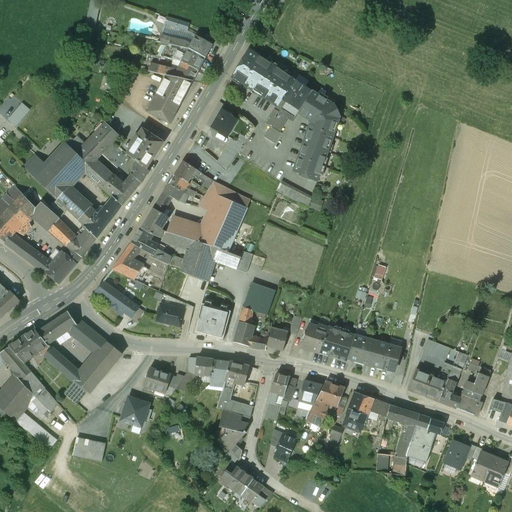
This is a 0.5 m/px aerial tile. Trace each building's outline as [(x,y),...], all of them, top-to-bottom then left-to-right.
[(100,0),(91,0),(90,9),(96,10),(97,5),(100,6),(100,0)] [(166,17),(164,24),(186,31),(188,24),(166,17)] [(86,27),(85,34),(104,38),(106,31),(86,27)] [(179,47),(188,49),(191,45),(186,41),(169,38),(161,35),(160,43),(170,45),(179,47)] [(188,49),(205,58),(212,45),(196,36),(191,45),(188,49)] [(182,62),(198,71),(205,58),(188,49),(184,58),(176,53),(179,47),(170,45),(163,57),(172,60),(182,62)] [(293,79),(248,50),(232,78),(276,106),(280,100),(293,79)] [(172,60),(170,68),(177,70),(182,62),(172,60)] [(192,81),(198,71),(182,62),(177,70),(170,68),(159,66),(157,74),(166,76),(192,81)] [(318,66),(312,62),(308,68),(315,72),(318,66)] [(148,72),(157,74),(159,66),(150,63),(148,72)] [(170,125),(192,81),(166,76),(147,113),(170,125)] [(280,100),(299,112),(312,91),(293,79),(280,100)] [(331,104),(312,91),(299,112),(298,114),(306,119),(308,117),(311,119),(313,122),(311,126),(309,126),(293,172),(300,174),(299,176),(317,182),(339,120),(338,119),(340,118),(334,105),(332,105),(331,104)] [(298,114),(299,112),(280,100),(276,106),(265,124),(270,127),(271,127),(280,133),(288,120),(293,123),(298,114)] [(18,108),(8,120),(15,126),(25,115),(18,108)] [(222,110),(211,128),(226,136),(236,120),(230,116),(230,115),(222,110)] [(118,135),(106,123),(105,124),(100,119),(87,133),(91,139),(83,147),(76,155),(88,167),(85,170),(88,176),(103,189),(112,178),(93,161),(111,144),(117,148),(119,148),(126,139),(119,134),(118,135)] [(271,127),(270,127),(264,137),(275,144),(282,134),(280,133),(271,127)] [(144,169),(162,142),(141,129),(126,154),(137,163),(137,162),(142,166),(144,169)] [(62,140),(67,145),(76,155),(83,147),(69,133),(62,140)] [(236,142),(242,146),(247,139),(240,135),(236,142)] [(217,162),(226,170),(236,154),(242,146),(236,142),(231,139),(217,162)] [(67,145),(62,140),(52,150),(47,145),(24,168),(35,179),(67,145)] [(76,155),(67,145),(35,179),(57,200),(67,210),(78,220),(91,207),(69,188),(85,170),(88,167),(76,155)] [(183,161),(174,175),(181,180),(185,174),(192,179),(192,178),(195,174),(197,171),(183,161)] [(131,175),(141,183),(148,171),(144,169),(142,166),(139,170),(134,166),(131,170),(130,175),(131,176),(131,175)] [(197,171),(195,174),(198,176),(197,177),(211,186),(214,182),(203,175),(197,171)] [(174,175),(168,184),(183,193),(191,181),(192,179),(185,174),(181,180),(174,175)] [(195,174),(192,178),(195,180),(193,182),(207,192),(211,186),(197,177),(198,176),(195,174)] [(122,206),(141,183),(131,175),(131,176),(124,184),(114,175),(112,178),(103,189),(113,198),(122,206)] [(189,190),(204,197),(207,192),(193,182),(191,181),(183,193),(186,195),(189,190)] [(172,219),(166,232),(214,248),(228,253),(250,201),(215,182),(214,182),(211,186),(207,192),(204,197),(201,201),(197,207),(210,212),(203,229),(172,219)] [(308,208),(312,197),(287,185),(287,186),(281,182),(276,191),(308,208)] [(168,184),(163,192),(171,197),(178,201),(183,193),(168,184)] [(0,239),(32,263),(38,256),(10,236),(14,232),(30,216),(34,219),(66,246),(70,241),(62,233),(54,225),(58,220),(59,219),(57,217),(48,209),(41,203),(38,205),(35,209),(32,205),(26,198),(14,186),(0,200),(0,239)] [(201,201),(204,197),(189,190),(186,195),(194,198),(196,199),(201,201)] [(163,192),(141,228),(153,234),(162,239),(165,231),(161,229),(168,218),(161,214),(171,197),(163,192)] [(178,201),(190,206),(191,204),(192,204),(196,199),(194,198),(186,195),(183,193),(178,201)] [(32,205),(35,202),(29,195),(26,198),(32,205)] [(210,212),(197,207),(191,207),(190,206),(178,201),(171,197),(161,214),(168,218),(161,229),(165,231),(166,232),(172,219),(203,229),(210,212)] [(312,197),(308,208),(320,212),(324,201),(312,197)] [(114,216),(122,206),(113,198),(110,202),(112,204),(106,210),(114,216)] [(191,204),(190,206),(191,207),(197,207),(201,201),(196,199),(192,204),(191,204)] [(66,212),(67,210),(57,200),(48,209),(57,217),(64,210),(66,212)] [(96,239),(114,216),(106,210),(101,216),(91,207),(78,220),(84,226),(83,227),(88,232),(96,239)] [(30,216),(14,232),(23,236),(31,228),(29,224),(34,219),(30,216)] [(82,258),(96,239),(88,232),(81,242),(74,236),(75,235),(58,220),(54,225),(62,233),(70,241),(66,246),(72,251),(82,258)] [(153,234),(141,228),(131,244),(139,248),(151,255),(150,257),(168,265),(170,259),(155,250),(158,245),(149,241),(153,234)] [(214,248),(166,232),(165,231),(162,239),(190,250),(186,260),(184,269),(181,279),(192,283),(194,277),(203,281),(209,283),(216,262),(236,270),(241,258),(235,255),(234,256),(228,253),(214,248)] [(131,244),(123,254),(132,259),(136,253),(139,248),(131,244)] [(136,253),(148,261),(150,257),(151,255),(139,248),(136,253)] [(50,265),(60,254),(56,250),(45,261),(50,265)] [(67,257),(77,264),(82,258),(72,251),(67,257)] [(243,252),(241,258),(236,270),(247,274),(253,255),(243,252)] [(59,284),(77,264),(67,257),(61,253),(60,254),(50,265),(45,261),(38,256),(32,263),(45,273),(59,284)] [(123,254),(112,269),(122,275),(122,274),(133,279),(141,266),(132,259),(123,254)] [(171,256),(170,259),(168,265),(184,269),(186,260),(171,256)] [(181,279),(184,269),(168,265),(150,257),(148,261),(181,279)] [(380,264),(375,279),(384,282),(389,267),(380,264)] [(96,292),(114,305),(120,296),(103,282),(96,292)] [(134,287),(141,290),(143,285),(137,282),(134,287)] [(8,293),(0,284),(0,318),(20,301),(10,291),(8,293)] [(252,284),(246,298),(271,305),(276,292),(252,284)] [(367,299),(369,288),(361,286),(358,297),(367,299)] [(156,293),(153,299),(160,302),(163,296),(156,293)] [(120,296),(114,305),(132,318),(139,309),(120,296)] [(246,298),(243,308),(252,311),(267,315),(271,305),(246,298)] [(156,322),(180,328),(182,319),(184,310),(160,304),(156,322)] [(186,304),(184,310),(182,319),(190,321),(193,307),(186,304)] [(210,338),(223,341),(230,311),(201,304),(194,333),(206,337),(206,335),(211,336),(210,338)] [(237,332),(252,336),(255,327),(250,325),(252,311),(243,308),(237,332)] [(139,309),(132,318),(137,322),(144,313),(139,309)] [(61,317),(37,333),(47,345),(69,330),(77,325),(76,324),(68,312),(61,317)] [(294,317),(289,329),(297,332),(301,320),(294,317)] [(82,338),(97,350),(105,340),(81,321),(78,325),(76,324),(77,325),(69,330),(80,340),(82,340),(82,338)] [(300,349),(319,354),(327,330),(308,324),(300,349)] [(283,332),(288,333),(296,336),(297,332),(289,329),(284,327),(283,332)] [(347,363),(348,359),(354,336),(327,328),(327,330),(319,354),(347,363)] [(35,329),(9,347),(22,363),(48,345),(47,345),(37,333),(35,329)] [(271,329),(266,347),(283,351),(288,333),(283,332),(271,329)] [(354,336),(366,340),(368,332),(356,329),(354,336)] [(234,343),(249,347),(251,338),(252,336),(237,332),(234,343)] [(265,351),(266,347),(268,334),(264,333),(262,340),(251,338),(249,347),(255,349),(265,351)] [(348,359),(359,362),(366,340),(354,336),(348,359)] [(105,340),(97,350),(78,372),(51,348),(44,357),(74,383),(64,395),(79,406),(122,354),(105,340)] [(377,343),(366,340),(359,362),(371,366),(377,343)] [(427,340),(423,351),(446,360),(450,349),(427,340)] [(388,346),(377,343),(371,366),(382,369),(388,346)] [(401,349),(388,346),(382,369),(394,372),(401,349)] [(498,358),(510,363),(511,357),(511,356),(506,354),(509,348),(503,346),(498,358)] [(31,373),(22,363),(9,347),(0,353),(0,367),(7,362),(15,372),(13,374),(15,376),(0,394),(22,412),(27,407),(37,395),(45,389),(31,373)] [(453,366),(461,370),(467,356),(458,353),(453,366)] [(188,358),(188,372),(195,375),(197,359),(197,358),(188,358)] [(212,360),(197,358),(197,359),(195,375),(202,376),(210,377),(212,360)] [(470,365),(478,367),(479,362),(472,359),(470,365)] [(210,377),(225,378),(229,362),(212,360),(210,377)] [(249,368),(229,362),(225,378),(225,380),(234,383),(244,385),(249,368)] [(408,390),(438,402),(451,371),(451,369),(453,366),(444,363),(439,374),(446,376),(445,381),(416,369),(408,390)] [(501,402),(511,404),(511,365),(509,365),(506,364),(506,367),(508,367),(501,402)] [(468,370),(475,373),(478,367),(470,365),(468,370)] [(438,402),(456,409),(460,399),(451,396),(461,370),(453,366),(451,369),(451,371),(447,380),(438,402)] [(171,375),(149,368),(143,387),(165,394),(167,387),(171,375)] [(184,377),(178,386),(177,387),(184,392),(195,375),(188,372),(184,377)] [(290,377),(276,374),(271,392),(277,394),(274,404),(280,406),(281,402),(282,400),(290,378),(290,377)] [(474,385),(484,388),(488,378),(478,374),(474,385)] [(171,375),(167,387),(173,388),(174,384),(178,386),(184,377),(178,375),(177,377),(171,375)] [(225,380),(225,378),(210,377),(209,383),(208,390),(202,400),(217,409),(218,403),(225,380)] [(290,378),(282,400),(289,402),(292,395),(295,388),(294,388),(297,380),(290,378)] [(234,383),(225,380),(218,403),(228,406),(230,400),(234,383)] [(321,386),(304,382),(297,405),(310,410),(313,405),(315,400),(321,386)] [(344,389),(325,382),(317,400),(315,400),(313,405),(310,410),(310,412),(315,414),(315,415),(323,418),(327,416),(325,412),(328,405),(337,407),(341,398),(344,389)] [(480,396),(481,396),(484,388),(474,385),(467,382),(464,389),(480,396)] [(59,405),(45,389),(37,395),(27,407),(43,421),(59,405)] [(480,396),(464,389),(461,395),(462,396),(478,402),(480,396)] [(278,415),(280,406),(274,404),(277,394),(271,392),(264,417),(276,422),(278,415)] [(362,395),(355,393),(349,409),(350,410),(347,418),(343,426),(360,432),(363,424),(364,424),(366,417),(367,416),(356,412),(362,395)] [(22,412),(0,394),(0,408),(4,412),(6,413),(27,430),(33,422),(22,413),(22,412)] [(362,395),(356,412),(367,416),(369,411),(372,399),(373,399),(362,395)] [(456,409),(473,416),(473,415),(474,413),(478,402),(462,396),(460,399),(456,409)] [(164,406),(170,411),(176,401),(170,397),(164,406)] [(341,398),(337,407),(338,408),(335,416),(339,417),(342,413),(347,400),(341,398)] [(139,403),(128,399),(121,421),(133,425),(134,423),(142,426),(144,420),(148,422),(152,411),(148,409),(149,404),(139,401),(139,403)] [(372,399),(369,411),(378,415),(383,417),(383,419),(386,421),(387,418),(386,418),(390,406),(372,399)] [(500,407),(501,402),(493,399),(488,412),(497,415),(499,412),(500,407)] [(218,403),(217,409),(223,410),(237,415),(241,404),(230,400),(228,406),(218,403)] [(286,404),(281,402),(280,406),(278,415),(283,417),(286,404)] [(474,413),(473,415),(477,416),(482,403),(478,402),(474,413)] [(495,420),(506,424),(509,418),(511,411),(511,409),(511,404),(501,402),(500,407),(499,412),(497,415),(495,420)] [(237,415),(240,416),(250,419),(252,408),(241,404),(237,415)] [(180,405),(176,409),(184,416),(188,412),(180,405)] [(419,415),(390,406),(386,418),(387,418),(405,424),(415,427),(419,415)] [(237,443),(247,433),(246,432),(247,425),(238,423),(240,416),(237,415),(223,410),(219,427),(226,429),(225,434),(224,435),(225,436),(223,445),(230,451),(230,450),(230,451),(237,443)] [(369,411),(367,416),(366,417),(376,420),(378,415),(369,411)] [(309,423),(311,423),(315,415),(315,414),(310,412),(306,419),(310,421),(309,423)] [(323,418),(315,415),(311,423),(320,427),(323,418)] [(440,435),(444,424),(419,415),(415,427),(424,430),(432,433),(431,436),(435,437),(436,434),(440,435)] [(33,422),(27,430),(50,449),(56,441),(33,422)] [(402,434),(412,437),(415,427),(405,424),(402,434)] [(331,434),(338,437),(341,430),(333,427),(331,434)] [(405,457),(407,457),(416,460),(421,441),(424,430),(415,427),(412,437),(405,457)] [(276,448),(282,434),(274,430),(270,445),(276,448)] [(435,449),(440,435),(436,434),(435,437),(431,436),(432,433),(424,430),(421,441),(428,443),(428,446),(435,449)] [(277,449),(274,456),(287,462),(297,440),(282,434),(276,448),(277,449)] [(331,434),(327,454),(334,457),(340,438),(338,437),(331,434)] [(398,457),(405,457),(412,437),(402,434),(397,452),(398,457)] [(105,445),(76,439),(72,457),(101,463),(105,445)] [(468,448),(453,441),(444,464),(446,464),(457,469),(460,470),(465,458),(469,448),(468,448)] [(240,459),(243,448),(237,443),(230,451),(230,450),(230,451),(224,458),(228,461),(232,465),(233,465),(239,458),(240,459)] [(471,458),(476,447),(469,445),(468,448),(469,448),(465,458),(470,460),(471,458)] [(471,458),(477,461),(481,452),(482,450),(476,447),(471,458)] [(494,458),(481,452),(477,461),(472,474),(485,480),(494,458)] [(507,463),(503,473),(509,476),(510,473),(511,469),(511,458),(510,457),(507,463)] [(494,458),(485,480),(498,485),(503,473),(507,463),(494,458)] [(229,469),(232,465),(228,461),(224,465),(229,469)] [(457,469),(446,464),(444,470),(454,475),(457,469)] [(230,487),(235,479),(223,470),(221,473),(223,475),(219,479),(230,487)] [(252,480),(241,471),(235,479),(230,487),(241,495),(252,480)] [(509,476),(503,473),(498,485),(496,492),(502,494),(509,476)] [(264,487),(252,480),(241,495),(252,503),(258,495),(264,487)] [(265,500),(267,502),(270,498),(264,493),(266,489),(264,487),(258,495),(265,500)] [(266,489),(264,493),(270,498),(273,494),(266,489)] [(265,500),(258,495),(252,503),(259,508),(265,500)]
